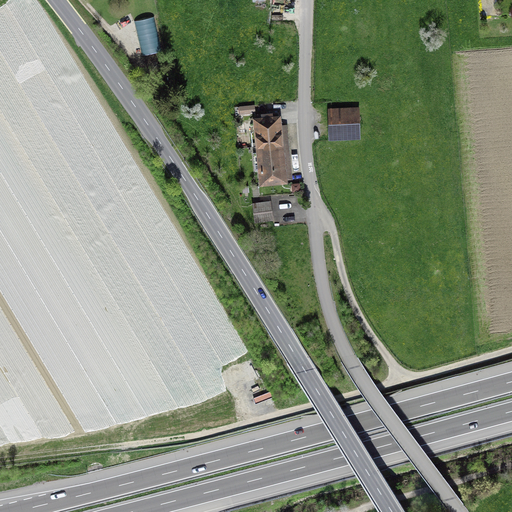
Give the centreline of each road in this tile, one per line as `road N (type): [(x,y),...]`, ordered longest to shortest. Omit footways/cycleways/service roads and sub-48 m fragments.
road 1 (primary): [(55,0),(176,166),(392,511)]
road 2 (track): [(0,460),(226,429),(511,349)]
road 3 (motorway): [(511,381),(14,511)]
road 4 (motorway): [(131,511),(511,411)]
road 5 (unclassified): [(354,367),(320,273),(304,100),(308,0)]
road 6 (track): [(315,220),(333,231),(350,295),(404,380)]
road 7 (unclassified): [(354,367),(459,511)]
road 8 (track): [(349,511),(511,465)]
